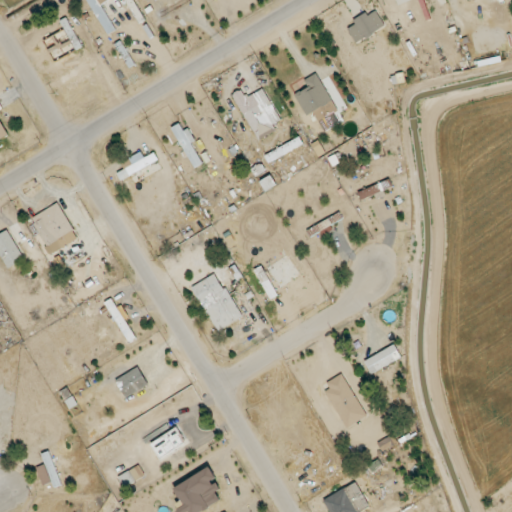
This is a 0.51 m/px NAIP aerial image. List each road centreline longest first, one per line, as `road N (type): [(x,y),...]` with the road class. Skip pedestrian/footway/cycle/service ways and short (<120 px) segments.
road 1 (residential): [(291,511),(0,31)]
road 2 (residential): [(299,0),(0,185)]
road 3 (residential): [(217,383),(361,292),(379,252)]
